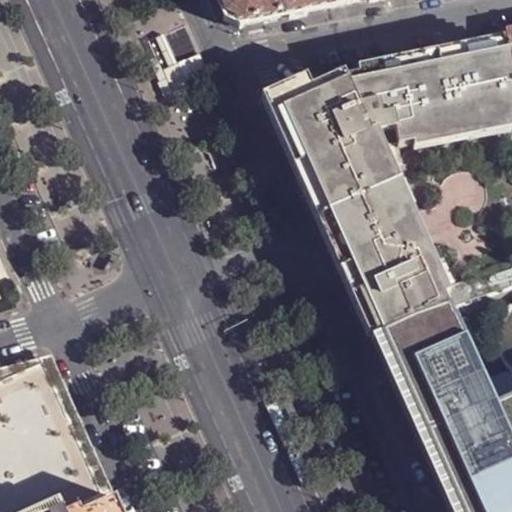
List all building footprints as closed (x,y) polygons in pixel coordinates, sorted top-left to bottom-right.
[(218,0),(226,17),(242,25),(364,0),(218,0)] [(329,239),(373,340),(377,338),(409,323),(447,310),(446,308),(375,150),(506,124),(511,123),(511,61),(509,45),(346,78),(342,76),(312,90),(309,92),(307,89),(271,107),(329,239)] [(312,90),(308,80),(294,85),(264,99),(268,108),(271,107),(307,89),(309,92),(312,90)] [(511,158),(506,124),(375,150),(446,308),(511,286),(511,158)] [(511,398),(494,408),(447,310),(409,323),(377,338),(418,429),(455,511),(511,511),(511,303),(509,306),(504,313),(499,325),(496,336),(497,349),(501,360),(507,368),(511,371),(511,398)] [(0,511),(63,511),(64,511),(113,491),(96,454),(55,362),(53,357),(0,370),(0,511)] [(121,511),(113,491),(64,511),(121,511)]
